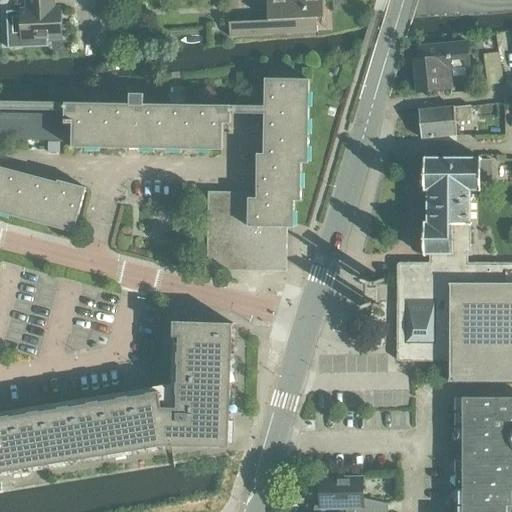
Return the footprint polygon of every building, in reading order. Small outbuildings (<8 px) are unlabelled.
[(28,0),(29,10),(7,10),(8,47),(48,46),(48,38),(62,37),(61,9),(53,10),(52,0),(28,0)] [(315,18),(322,18),(321,0),(268,0),(269,20),(228,22),(228,37),(271,36),(271,33),(316,31),(315,18)] [(419,58),(413,60),(417,92),(452,90),(451,71),(470,68),(469,42),(418,47),(419,58)] [(311,81),(266,78),(266,106),(232,106),(232,105),(144,103),(144,93),(130,93),(130,103),(55,102),(55,103),(0,101),(0,212),(72,232),(87,186),(76,184),(75,185),(0,165),(0,108),(55,109),(55,114),(0,112),(0,139),(71,140),(71,146),(221,148),(222,120),(232,120),(232,113),(265,114),(264,160),(257,160),(255,196),(248,196),(248,191),(208,191),(208,264),(248,266),(248,270),(288,270),(289,228),(297,227),(298,201),(304,201),(305,163),(310,163),(311,81)] [(454,122),(471,121),(470,107),(418,111),(421,138),(456,135),(454,122)] [(418,260),(398,260),(398,275),(398,346),(398,355),(398,360),(398,362),(443,362),(449,362),(450,362),(450,381),(511,380),(511,262),(467,262),(467,253),(470,253),(470,233),(470,190),(473,190),(481,190),(482,181),(492,181),(492,161),(478,160),(478,157),(425,157),(424,189),(429,189),(429,223),(424,223),(424,233),(424,252),(431,253),(431,260),(418,260)] [(229,448),(230,418),(233,323),(173,321),(171,401),(162,403),(160,391),(130,396),(130,397),(57,408),(0,417),(0,472),(163,446),(229,448)] [(511,395),(497,396),(464,396),(462,511),(505,511),(505,506),(509,506),(511,490),(511,395)] [(329,508),(329,511),(387,511),(387,502),(363,497),(363,477),(319,478),(319,506),(329,506),(329,508)]
